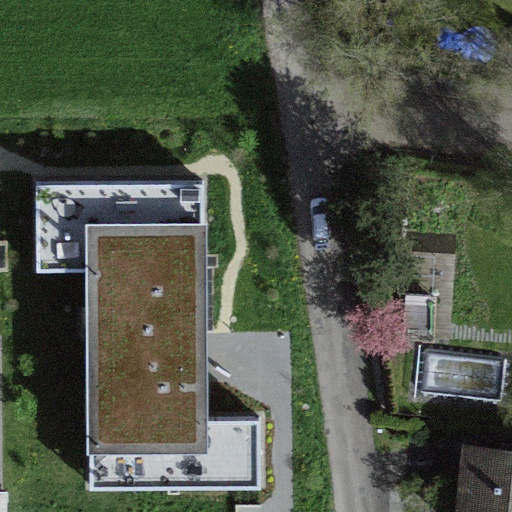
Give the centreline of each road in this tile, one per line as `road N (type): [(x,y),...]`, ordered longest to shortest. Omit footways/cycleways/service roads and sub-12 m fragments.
road 1 (residential): [(351,511),(303,122)]
road 2 (residential): [(303,122),(511,141)]
road 3 (residential): [(303,122),(280,0)]
